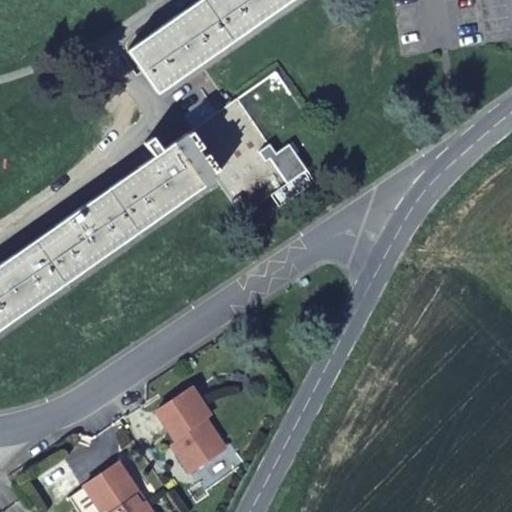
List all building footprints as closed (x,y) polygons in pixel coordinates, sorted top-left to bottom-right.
[(202,0),(199,0),(127,50),(156,93),(231,41),(202,0)] [(202,0),(231,41),(289,0),(202,0)] [(237,100),(186,136),(214,177),(242,216),(272,195),(280,207),(315,181),(291,144),(278,153),(271,144),(310,117),(278,71),(237,100)] [(186,136),(106,190),(135,231),(214,177),(186,136)] [(106,190),(33,240),(62,282),(135,231),(106,190)] [(33,240),(0,263),(0,325),(62,282),(33,240)] [(190,387),(154,411),(175,441),(181,448),(176,452),(189,471),(224,447),(203,418),(208,414),(190,387)] [(175,441),(171,444),(176,452),(181,448),(175,441)] [(117,463),(83,486),(102,511),(153,511),(146,502),(142,504),(135,493),(138,491),(117,463)] [(146,502),(138,491),(135,493),(142,504),(146,502)]
